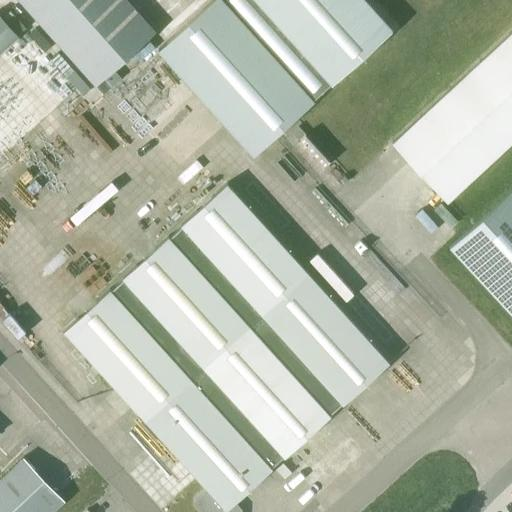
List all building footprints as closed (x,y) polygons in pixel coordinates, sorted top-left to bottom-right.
[(21,0),(96,84),(156,31),(128,0),(21,0)] [(212,0),(158,48),(254,154),(314,100),(313,98),(331,82),(332,83),(393,29),(366,0),(212,0)] [(0,51),(18,35),(0,14),(0,51)] [(447,200),(511,140),(511,29),(392,141),(447,200)] [(29,48),(7,70),(42,104),(64,82),(29,48)] [(389,361),(308,271),(227,182),(63,329),(208,488),(195,499),(195,503),(202,511),(238,511),(242,509),(234,501),(272,467),(271,466),(284,454),(285,456),(331,414),(329,413),(342,401),(343,403),(389,361)] [(511,189),(450,246),(511,313),(511,189)] [(511,337),(503,329),(493,339),(511,358),(511,337)] [(0,511),(51,511),(65,500),(23,456),(0,478),(0,511)] [(304,464),(275,491),(283,500),(312,473),(304,464)]
